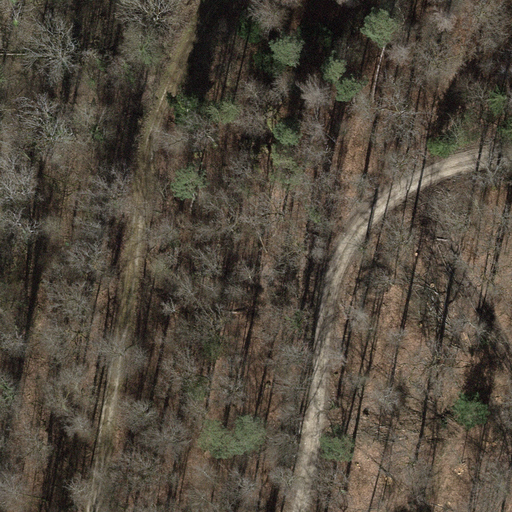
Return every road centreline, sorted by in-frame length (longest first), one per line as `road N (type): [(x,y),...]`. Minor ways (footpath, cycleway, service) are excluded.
road 1 (track): [(217,0),(170,79),(145,186),(95,511)]
road 2 (track): [(511,162),(424,180),(375,221),(347,264),(304,511)]
road 3 (track): [(511,345),(424,180)]
